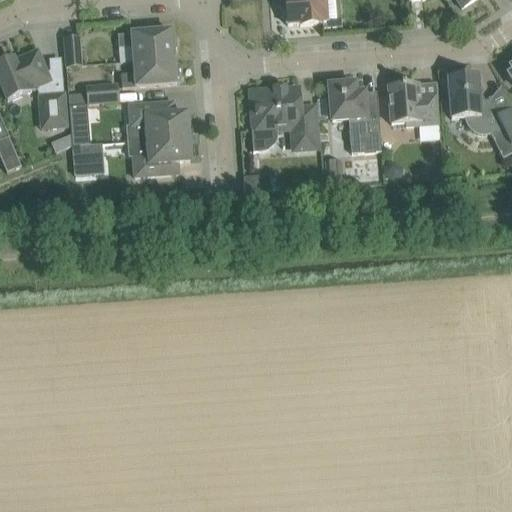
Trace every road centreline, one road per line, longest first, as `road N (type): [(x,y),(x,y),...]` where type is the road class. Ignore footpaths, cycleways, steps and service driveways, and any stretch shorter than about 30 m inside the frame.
road 1 (track): [(511,218),(0,254)]
road 2 (residential): [(218,68),(484,48),(511,30)]
road 3 (residential): [(161,0),(29,12)]
